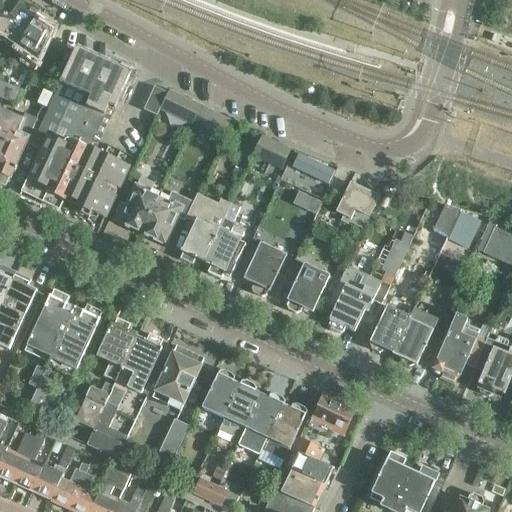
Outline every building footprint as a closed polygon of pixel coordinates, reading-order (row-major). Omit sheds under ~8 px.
[(11,0),(4,0),(6,4),(1,37),(17,48),(37,17),(24,8),(24,3),(19,0),(18,0),(15,2),(11,0)] [(53,28),(37,17),(17,48),(38,62),(53,28)] [(47,113),(31,147),(40,151),(27,180),(28,180),(22,192),(59,210),(65,197),(78,202),(75,207),(90,214),(91,213),(104,219),(114,197),(106,193),(109,186),(118,189),(128,167),(88,148),(93,137),(99,140),(114,109),(130,74),(129,73),(128,76),(77,52),(78,49),(77,49),(47,113)] [(48,49),(37,72),(49,77),(60,54),(48,49)] [(0,97),(15,104),(21,90),(0,80),(0,97)] [(167,93),(153,87),(143,111),(156,117),(158,112),(167,93)] [(192,128),(201,107),(168,91),(167,93),(158,112),(192,128)] [(231,122),(201,107),(192,128),(191,130),(220,144),(231,122)] [(0,136),(10,114),(0,109),(0,136)] [(22,119),(10,114),(0,136),(0,184),(5,187),(9,179),(10,179),(13,172),(15,173),(18,166),(16,165),(25,145),(31,147),(47,113),(40,110),(36,119),(24,114),(22,119)] [(233,165),(246,171),(253,157),(261,140),(247,134),(233,165)] [(261,140),(253,157),(282,171),(291,150),(263,136),(261,140)] [(142,232),(158,198),(149,193),(154,185),(140,179),(119,222),(142,232)] [(350,183),(341,203),(336,213),(343,216),(340,222),(347,225),(349,223),(363,229),(369,217),(379,198),(350,183)] [(167,202),(158,198),(142,232),(164,243),(184,199),(171,193),(167,202)] [(203,261),(219,227),(210,223),(213,216),(223,220),(230,205),(220,201),(218,205),(197,195),(185,219),(195,224),(182,252),(183,253),(180,259),(180,260),(192,265),(195,258),(203,261)] [(310,197),(304,210),(316,215),(322,203),(310,197)] [(420,258),(430,263),(423,278),(428,280),(461,210),(445,205),(432,231),(433,232),(420,258)] [(468,250),(481,222),(461,213),(448,241),(468,250)] [(493,217),(477,251),(511,267),(511,266),(511,235),(495,228),(499,220),(493,217)] [(229,232),(219,227),(203,261),(211,265),(208,272),(221,278),(224,271),(225,272),(240,240),(228,235),(229,232)] [(408,247),(396,242),(385,266),(396,271),(408,247)] [(269,292),(285,256),(260,244),(243,280),(254,285),(251,289),(253,293),(261,297),(266,295),(267,292),(269,292)] [(311,313),(329,276),(305,265),(287,301),(289,302),(287,306),(289,309),(296,313),(301,312),(302,308),(311,313)] [(0,307),(15,274),(1,267),(0,268),(0,307)] [(396,272),(388,268),(381,282),(389,286),(396,272)] [(15,274),(0,307),(0,333),(3,335),(0,341),(0,345),(9,350),(13,341),(17,342),(24,326),(21,324),(35,291),(27,287),(30,280),(15,274)] [(346,285),(345,287),(339,284),(328,305),(335,308),(329,320),(330,321),(328,325),(330,330),(338,334),(343,332),(345,328),(354,333),(364,311),(367,312),(380,285),(368,279),(362,293),(346,285)] [(51,358),(74,309),(65,305),(68,298),(54,291),(50,298),(49,298),(26,347),(51,358)] [(392,353),(407,320),(409,317),(410,318),(415,308),(392,297),(387,307),(386,307),(371,340),(372,340),(370,345),(372,349),(378,352),(383,351),(384,349),(392,353)] [(83,314),(74,309),(51,358),(76,369),(99,320),(98,320),(101,313),(87,306),(83,314)] [(467,358),(486,367),(496,343),(499,335),(490,331),(493,326),(484,323),(480,331),(465,325),(467,319),(456,315),(452,325),(433,369),(441,373),(443,369),(445,370),(442,377),(455,383),(458,376),(459,376),(467,358)] [(116,382),(136,338),(126,334),(129,326),(116,320),(113,327),(110,326),(97,357),(109,363),(103,376),(116,382)] [(432,332),(407,320),(392,353),(391,355),(399,358),(401,363),(409,367),(414,365),(416,366),(432,332)] [(112,391),(93,430),(87,445),(117,459),(127,437),(108,428),(123,396),(124,396),(128,388),(140,394),(161,349),(158,348),(162,341),(149,335),(146,342),(136,338),(116,382),(113,387),(112,391)] [(496,343),(486,367),(478,384),(479,385),(478,389),(479,393),(488,397),(493,395),(494,391),(504,395),(511,375),(511,344),(510,349),(496,343)] [(175,346),(152,398),(152,399),(180,411),(203,358),(175,346)] [(28,385),(37,389),(46,371),(37,367),(28,385)] [(46,371),(37,389),(24,417),(39,424),(50,401),(48,400),(52,391),(48,390),(55,376),(46,371)] [(224,418),(239,385),(232,382),(234,378),(232,374),(224,371),(219,371),(202,408),(224,418)] [(241,382),(239,385),(224,418),(219,431),(232,437),(236,430),(243,433),(246,428),(261,396),(255,392),(256,389),(253,384),(245,381),(241,382)] [(93,430),(112,391),(113,387),(104,383),(100,392),(90,387),(75,421),(93,430)] [(268,399),(261,396),(246,428),(243,433),(238,445),(259,455),(262,451),(283,406),(285,402),(282,399),(274,395),(269,395),(268,399)] [(323,396),(312,419),(308,427),(327,436),(331,427),(345,434),(355,411),(323,396)] [(290,409),(283,406),(262,451),(284,461),(307,412),(305,409),(296,405),(291,405),(290,409)] [(164,481),(169,468),(189,427),(175,420),(150,475),(164,481)] [(16,453),(6,449),(0,462),(0,476),(14,483),(25,457),(34,438),(25,434),(16,453)] [(32,491),(44,466),(34,462),(44,442),(34,438),(25,457),(14,483),(32,491)] [(296,445),(293,452),(316,462),(319,455),(322,449),(310,444),(299,439),(296,445)] [(55,440),(50,452),(56,454),(61,443),(55,440)] [(55,471),(44,466),(32,491),(51,500),(61,478),(63,474),(75,449),(67,446),(55,471)] [(292,470),(324,485),(332,469),(316,462),(293,452),(286,467),(292,470)] [(389,511),(390,511),(411,471),(402,467),(405,460),(390,453),(371,494),(382,500),(379,507),(389,511)] [(70,509),(85,474),(89,468),(81,464),(78,471),(76,470),(70,483),(61,478),(51,500),(70,509)] [(100,491),(99,495),(90,511),(113,511),(119,499),(110,495),(113,488),(123,492),(131,475),(112,466),(104,483),(100,491)] [(419,475),(411,471),(390,511),(419,511),(437,475),(422,468),(419,475)] [(292,470),(281,493),(314,508),(315,508),(325,485),(292,470)] [(93,478),(85,474),(70,509),(77,511),(90,511),(99,495),(91,492),(93,488),(89,486),(93,478)] [(189,491),(194,482),(181,477),(177,486),(189,491)] [(130,504),(119,499),(113,511),(136,511),(145,493),(149,483),(141,480),(130,504)] [(211,501),(219,486),(209,482),(207,485),(195,480),(194,482),(189,491),(211,501)] [(219,486),(211,501),(219,504),(226,489),(219,486)] [(266,510),(265,511),(312,511),(314,508),(281,493),(275,490),(267,507),(266,510)] [(147,511),(154,497),(145,493),(136,511),(147,511)] [(488,511),(480,508),(483,503),(481,499),(473,495),(469,497),(467,502),(459,499),(452,511),(488,511)] [(168,511),(174,501),(164,497),(157,511),(168,511)] [(244,511),(265,511),(266,510),(249,502),(244,511)]
